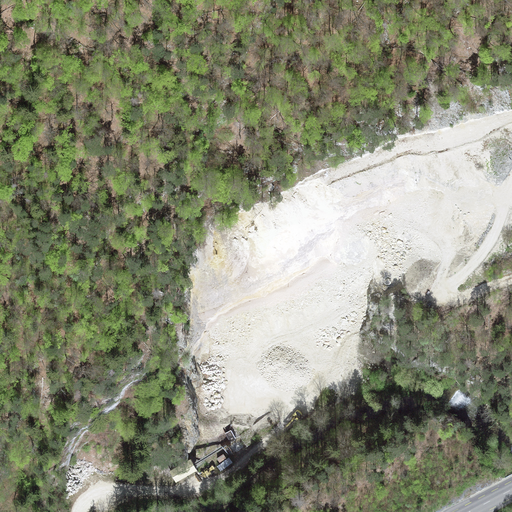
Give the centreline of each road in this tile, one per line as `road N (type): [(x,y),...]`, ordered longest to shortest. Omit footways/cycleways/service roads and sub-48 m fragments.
road 1 (track): [(511,190),(449,291),(511,276)]
road 2 (track): [(79,511),(93,499),(184,485),(210,465)]
